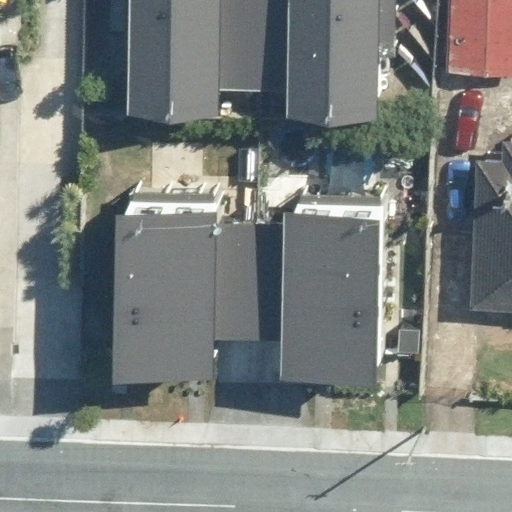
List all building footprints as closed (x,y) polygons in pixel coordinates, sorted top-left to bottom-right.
[(0,0),(0,66),(10,67),(12,0),(0,0)] [(142,0),(142,115),(233,115),(233,79),(282,79),(282,0),(142,0)] [(395,105),(396,0),(305,0),(305,104),(395,105)] [(511,62),(511,0),(453,0),(452,61),(511,62)] [(511,123),(510,124),(509,147),(480,146),(477,298),(511,298),(511,123)] [(225,186),(134,185),(133,357),(223,358),(224,322),(273,322),(274,203),(225,202),(225,186)] [(413,193),(305,191),(303,361),(411,362),(413,193)]
